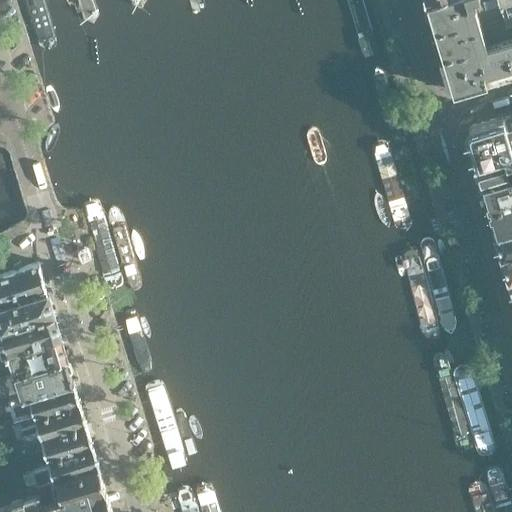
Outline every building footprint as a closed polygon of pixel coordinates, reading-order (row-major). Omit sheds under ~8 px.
[(44,0),(21,0),(29,24),(50,18),(44,0)] [(344,0),(362,56),(377,51),(361,0),(344,0)] [(511,21),(511,0),(425,0),(426,2),(432,0),(498,0),(506,23),(511,21)] [(511,72),(511,21),(506,23),(498,0),(432,0),(426,2),(430,15),(453,90),(511,72)] [(28,33),(28,35),(53,113),(53,115),(54,116),(55,118),(57,119),(58,119),(60,120),(61,120),(63,120),(65,120),(66,119),(68,118),(69,117),(70,116),(71,114),(71,113),(72,111),(72,109),(71,108),(46,29),(45,28),(43,27),(42,26),(40,26),(38,25),(37,25),(35,26),(33,26),(32,27),(31,28),(30,30),(29,31),(28,33)] [(374,70),(374,72),(374,75),(374,77),(374,79),(384,123),(385,125),(386,126),(387,127),(390,127),(392,127),(394,127),(396,125),(396,124),(397,122),(397,120),(387,76),(386,74),(385,72),(384,70),(383,68),(382,67),(381,66),(377,64),(375,67),(375,68),(374,70)] [(511,111),(502,114),(511,142),(511,111)] [(511,146),(511,142),(502,114),(502,115),(502,114),(495,116),(495,117),(469,125),(469,124),(468,125),(465,131),(464,131),(465,132),(469,144),(468,144),(469,145),(474,163),(500,155),(506,175),(511,173),(511,146)] [(373,147),(372,150),(372,154),(372,157),(373,160),(391,223),(393,226),(395,228),(397,229),(401,230),(405,229),(408,228),(412,225),(412,224),(413,220),(413,217),(395,154),(394,151),(392,148),(390,145),(388,143),(386,141),(384,140),(381,138),(378,137),(377,139),(375,142),(374,144),(373,147)] [(506,175),(500,155),(474,163),(480,183),(506,175)] [(511,198),(511,173),(506,175),(480,183),(487,206),(511,198)] [(83,206),(107,286),(109,287),(110,287),(112,288),(113,288),(115,288),(117,288),(118,287),(120,286),(121,285),(122,284),(123,282),(124,281),(101,201),(100,200),(98,199),(96,198),(95,198),(93,198),(91,198),(89,199),(88,200),(86,201),(85,202),(84,203),(83,205),(83,206)] [(494,230),(511,224),(511,198),(487,206),(494,230)] [(109,210),(108,212),(108,215),(108,218),(109,221),(109,224),(127,282),(128,285),(130,287),(131,287),(135,288),(137,288),(139,287),(142,284),(142,283),(143,280),(142,277),(125,219),(124,216),(122,214),(121,211),(119,209),(117,208),(116,206),(111,204),(111,206),(110,208),(109,210)] [(511,224),(494,230),(501,253),(511,249),(511,224)] [(456,321),(456,319),(435,238),(434,237),(433,236),(431,235),(430,235),(428,234),(427,234),(425,235),(424,235),(422,236),(421,237),(420,238),(419,240),(419,241),(418,243),(442,324),(443,326),(444,327),(445,329),(446,330),(448,331),(449,332),(451,333),(453,334),(454,332),(455,330),(456,328),(456,325),(456,323),(456,321)] [(400,250),(421,330),(422,331),(423,333),(425,334),(426,335),(427,335),(429,335),(431,335),(432,335),(434,335),(435,334),(437,333),(438,332),(439,331),(439,329),(440,327),(440,326),(440,324),(417,246),(416,245),(415,244),(413,243),(412,242),(411,242),(409,242),(408,242),(406,242),(405,243),(403,243),(402,244),(401,246),(401,247),(400,248),(400,250)] [(508,276),(511,274),(511,249),(501,253),(508,276)] [(46,289),(43,277),(38,261),(0,273),(0,294),(2,302),(46,289)] [(53,312),(51,305),(46,289),(2,302),(0,302),(0,320),(2,326),(53,312)] [(121,308),(137,360),(139,365),(141,369),(143,370),(144,371),(146,372),(148,372),(149,372),(150,371),(151,369),(152,367),(152,365),(152,361),(151,356),(135,304),(121,308)] [(0,351),(59,334),(58,329),(53,312),(2,326),(6,340),(0,341),(0,351)] [(66,356),(64,350),(59,334),(0,351),(0,365),(13,362),(15,371),(66,356)] [(429,357),(429,361),(450,431),(451,434),(453,437),(454,440),(457,443),(458,445),(460,447),(463,449),(465,450),(466,448),(467,445),(467,442),(468,440),(468,436),(468,433),(467,429),(467,426),(446,356),(444,353),(442,350),(441,349),(437,348),(435,349),(432,350),(430,353),(429,354),(429,357)] [(73,379),(66,356),(15,371),(7,373),(13,396),(73,379)] [(455,379),(456,382),(456,386),(476,449),(477,452),(479,454),(481,455),(485,456),(488,455),(490,454),(493,451),(494,450),(495,447),(494,444),(475,380),(474,377),(472,374),(471,371),(468,369),(466,367),(465,366),(462,364),(460,363),(458,365),(457,368),(456,370),(456,373),(455,376),(455,379)] [(79,400),(77,395),(73,379),(13,396),(12,396),(16,409),(33,404),(35,412),(79,400)] [(139,385),(139,387),(138,390),(138,393),(156,454),(157,457),(159,459),(161,462),(163,464),(165,466),(167,467),(169,469),(171,470),(173,468),(174,465),(175,463),(176,460),(176,457),(176,454),(176,451),(175,448),(157,387),(156,384),(154,382),(152,382),(148,381),(145,382),(142,383),(139,385)] [(85,421),(83,415),(79,400),(35,412),(38,421),(21,425),(25,439),(85,421)] [(91,442),(90,437),(85,421),(25,439),(28,452),(45,447),(48,455),(91,442)] [(98,463),(96,457),(91,442),(48,455),(50,463),(33,468),(37,481),(98,463)] [(112,511),(98,463),(37,481),(0,491),(0,511),(112,511)] [(190,477),(189,480),(190,483),(198,511),(218,511),(207,478),(206,475),(204,472),(202,471),(198,471),(197,471),(196,471),(195,471),(193,472),(190,475),(190,477)] [(485,479),(485,482),(485,486),(492,511),(511,511),(511,507),(504,480),(502,477),(500,475),(499,474),(494,473),(492,474),(489,475),(486,478),(485,479)] [(465,493),(466,496),(467,500),(470,511),(491,511),(486,494),(485,491),(484,488),(482,485),(479,482),(477,480),(472,477),(470,476),(469,478),(467,481),(467,483),(466,486),(466,490),(465,493)] [(198,511),(192,493),(191,490),(188,487),(187,487),(183,486),(180,486),(178,487),(175,490),(175,492),(174,495),(175,498),(178,511),(198,511)]
